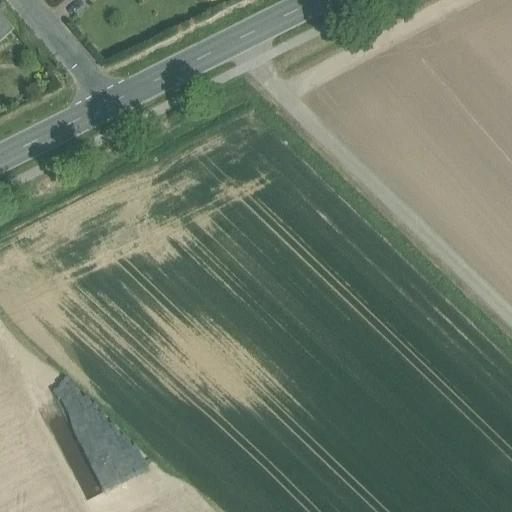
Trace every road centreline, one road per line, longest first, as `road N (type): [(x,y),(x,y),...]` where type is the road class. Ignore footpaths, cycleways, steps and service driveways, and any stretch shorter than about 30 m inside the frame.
road 1 (secondary): [(113,102),(320,0)]
road 2 (unclassified): [(22,0),(113,102)]
road 3 (secondary): [(0,159),(113,102)]
